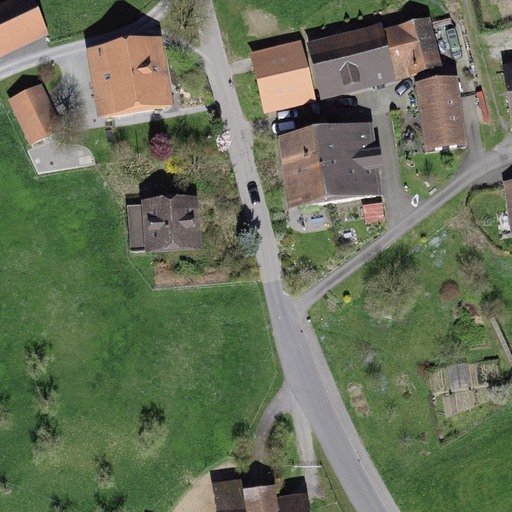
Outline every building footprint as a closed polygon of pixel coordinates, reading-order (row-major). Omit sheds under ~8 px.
[(408,0),(414,23),(430,19),(432,25),(443,24),(436,0),(408,0)] [(24,1),(0,12),(0,51),(2,55),(41,36),(24,1)] [(414,23),(383,31),(396,81),(443,69),(440,57),(432,27),(432,25),(430,19),(414,23)] [(443,24),(432,27),(440,57),(474,51),(466,19),(443,24)] [(382,25),(307,44),(322,100),(364,89),(396,81),(383,31),(382,25)] [(306,39),(248,54),(264,115),(322,100),(307,44),(306,39)] [(118,115),(166,105),(154,47),(107,57),(118,115)] [(458,78),(416,84),(426,153),(467,148),(458,78)] [(511,81),(500,83),(506,138),(511,137),(511,81)] [(43,90),(8,106),(30,154),(65,138),(43,90)] [(370,197),(363,136),(287,144),(294,206),(370,197)] [(193,209),(147,211),(149,248),(194,246),(193,209)]
